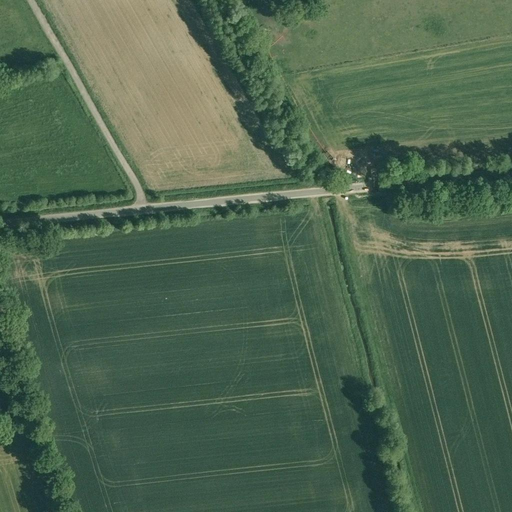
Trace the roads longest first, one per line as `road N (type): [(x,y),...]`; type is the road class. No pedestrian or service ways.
road 1 (tertiary): [(511,171),(0,223)]
road 2 (track): [(144,208),(33,0)]
road 3 (residential): [(64,511),(0,300)]
